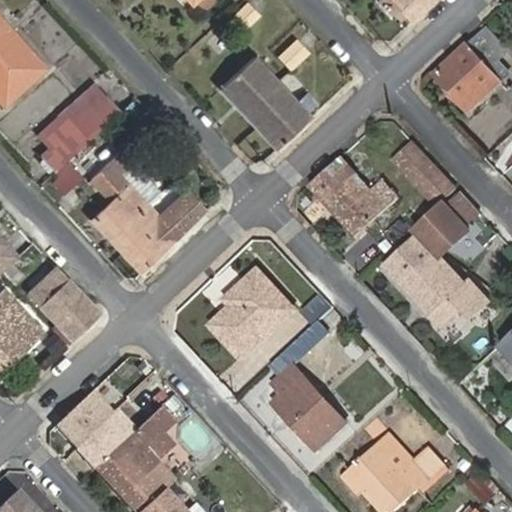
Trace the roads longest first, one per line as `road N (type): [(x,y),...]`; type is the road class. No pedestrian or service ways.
road 1 (residential): [(259,198),(511,469)]
road 2 (residential): [(76,0),(259,198)]
road 3 (residential): [(134,315),(317,511)]
road 4 (residential): [(0,170),(134,315)]
road 5 (residential): [(386,81),(511,216)]
road 6 (residential): [(259,198),(386,81)]
road 7 (residential): [(134,315),(259,198)]
road 8 (residential): [(12,428),(134,315)]
